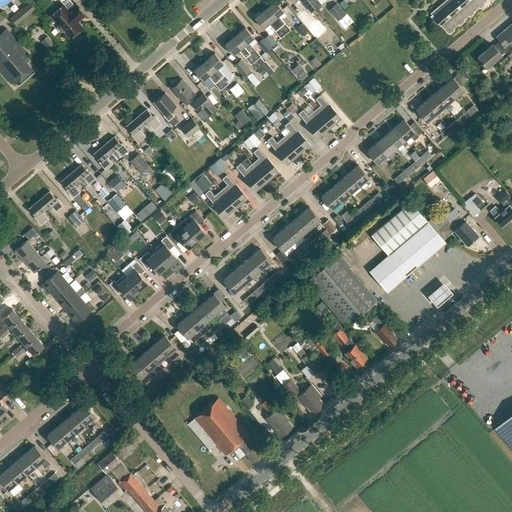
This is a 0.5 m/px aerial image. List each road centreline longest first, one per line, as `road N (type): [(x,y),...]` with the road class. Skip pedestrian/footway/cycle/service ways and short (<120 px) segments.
road 1 (residential): [(87,364),(510,0)]
road 2 (tertiary): [(219,511),(511,264)]
road 3 (unclassified): [(22,170),(224,0)]
road 4 (residential): [(211,511),(87,364)]
road 5 (residential): [(87,364),(0,259)]
road 6 (residential): [(0,447),(78,381),(87,364)]
